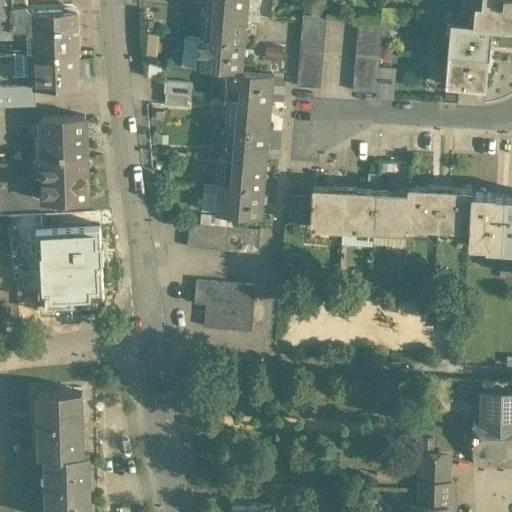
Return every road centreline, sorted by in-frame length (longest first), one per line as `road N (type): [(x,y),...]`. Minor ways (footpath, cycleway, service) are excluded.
road 1 (residential): [(145,341),(118,0)]
road 2 (residential): [(511,116),(311,105)]
road 3 (residential): [(176,511),(145,341)]
road 4 (residential): [(0,354),(145,341)]
